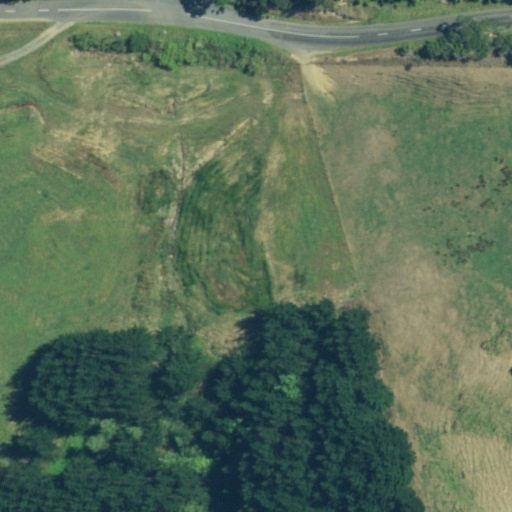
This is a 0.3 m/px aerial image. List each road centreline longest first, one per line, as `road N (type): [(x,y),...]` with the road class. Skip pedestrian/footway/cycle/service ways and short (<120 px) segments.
road 1 (unclassified): [(511,22),(386,35),(197,17)]
road 2 (unclassified): [(197,17),(0,15)]
